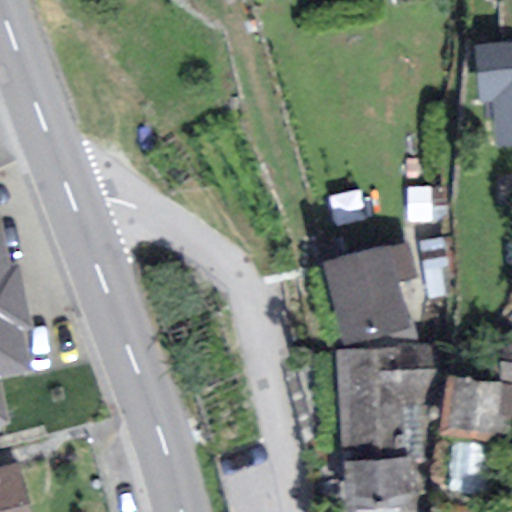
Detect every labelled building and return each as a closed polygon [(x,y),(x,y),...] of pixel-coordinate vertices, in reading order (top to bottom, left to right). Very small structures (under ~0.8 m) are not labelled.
[(511,40),(473,45),(478,98),(491,97),(495,149),(511,147),(511,40)] [(11,267),(0,224),(0,423),(6,422),(0,394),(0,379),(28,373),(19,331),(32,328),(19,268),(11,267)] [(386,248),(323,264),(343,344),(406,328),(386,248)] [(511,344),(503,344),(501,384),(511,384),(511,344)] [(434,347),(338,353),(344,463),(387,461),(412,459),(428,458),(425,409),(438,408),(434,347)] [(501,384),(450,376),(441,427),(492,435),(501,384)] [(344,463),(347,511),(416,511),(412,468),(412,459),(387,461),(344,463)] [(0,511),(27,511),(14,466),(0,469),(0,511)]
